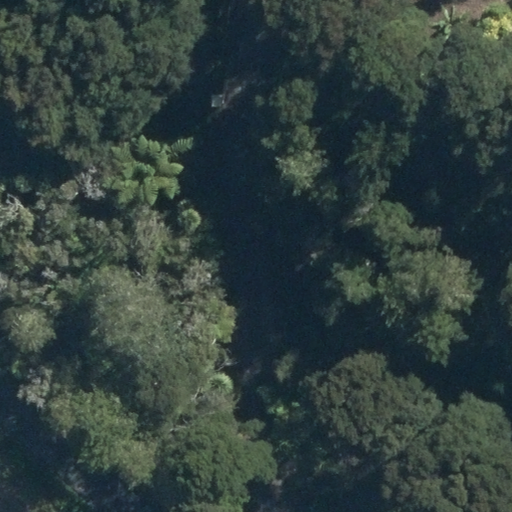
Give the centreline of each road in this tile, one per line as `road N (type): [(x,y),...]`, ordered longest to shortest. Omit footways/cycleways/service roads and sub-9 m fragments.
road 1 (unknown): [(307,511),(280,368),(267,0)]
road 2 (unknown): [(165,511),(0,369)]
